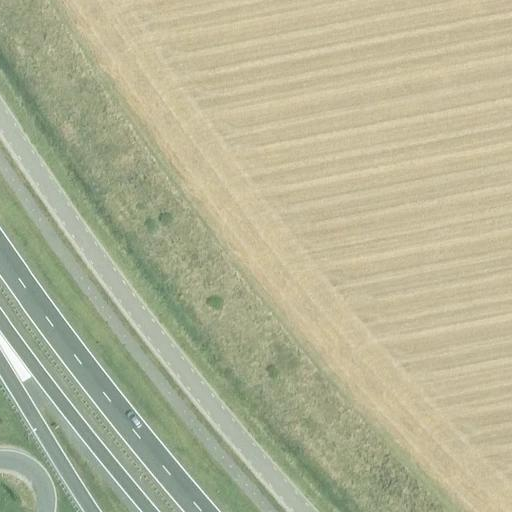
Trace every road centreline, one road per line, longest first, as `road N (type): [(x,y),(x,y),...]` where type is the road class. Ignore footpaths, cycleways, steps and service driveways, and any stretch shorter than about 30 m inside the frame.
road 1 (tertiary): [(0,117),(160,345),(302,511)]
road 2 (trunk): [(200,511),(0,253)]
road 3 (trunk): [(0,320),(149,511)]
